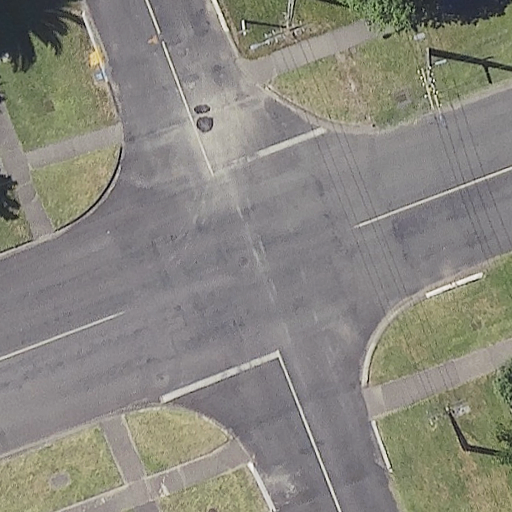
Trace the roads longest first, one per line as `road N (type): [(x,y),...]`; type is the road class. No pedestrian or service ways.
road 1 (tertiary): [(247,262),(511,163)]
road 2 (residential): [(145,0),(247,262)]
road 3 (residential): [(247,262),(339,511)]
road 4 (tertiary): [(0,356),(247,262)]
